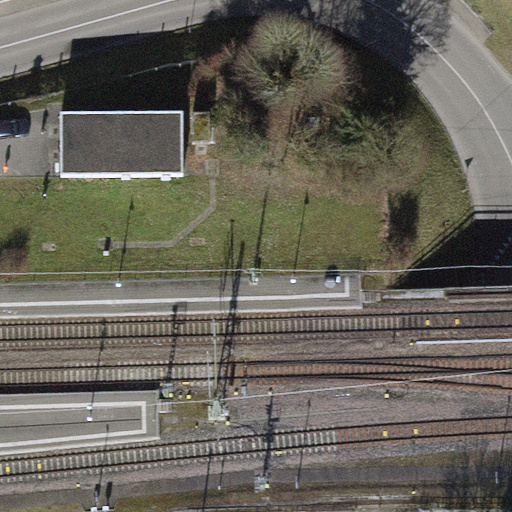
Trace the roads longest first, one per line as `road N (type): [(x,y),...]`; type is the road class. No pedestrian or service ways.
road 1 (primary): [(359,511),(511,298)]
road 2 (primary): [(511,153),(448,58),(400,17),(365,0)]
road 3 (primary): [(175,0),(0,48)]
